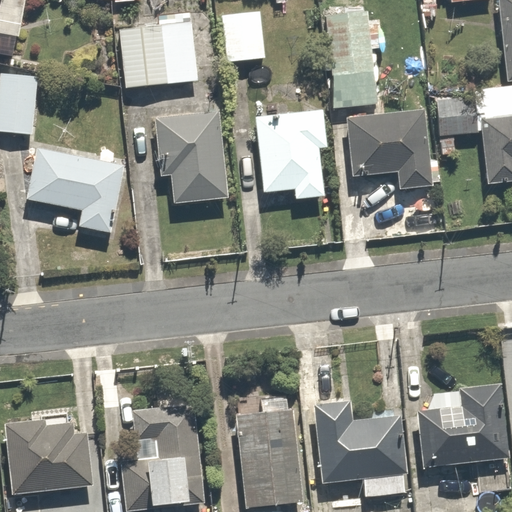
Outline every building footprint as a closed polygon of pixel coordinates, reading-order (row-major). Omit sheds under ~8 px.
[(511,0),(496,0),(505,82),(511,81),(511,0)] [(372,9),(326,11),(332,108),(378,106),(372,9)] [(157,27),(119,30),(123,88),(195,83),(190,14),(157,17),(157,27)] [(260,15),(219,17),(221,63),(262,61),(260,15)] [(36,75),(0,71),(0,131),(31,134),(36,75)] [(433,189),(424,110),(344,119),(351,178),(396,173),(398,193),(433,189)] [(218,111),(152,117),(158,178),(171,176),(173,206),(227,201),(218,111)] [(325,148),(321,111),(251,118),(259,195),(293,191),(294,200),(321,197),(316,149),(325,148)] [(511,115),(478,119),(485,185),(511,182),(511,115)] [(124,167),(35,150),(25,200),(80,211),(77,229),(110,236),(124,167)] [(497,473),(489,401),(448,405),(450,421),(408,425),(414,482),(497,473)] [(399,483),(392,425),(348,430),(345,408),(301,413),(311,498),(354,493),(356,509),(397,504),(395,483),(399,483)] [(198,511),(185,414),(127,422),(131,449),(151,446),(154,469),(114,474),(118,511),(198,511)] [(274,511),(292,510),(282,416),(224,423),(234,511),(274,511)] [(85,497),(79,444),(66,445),(65,433),(39,436),(39,431),(0,435),(0,459),(5,506),(85,497)]
